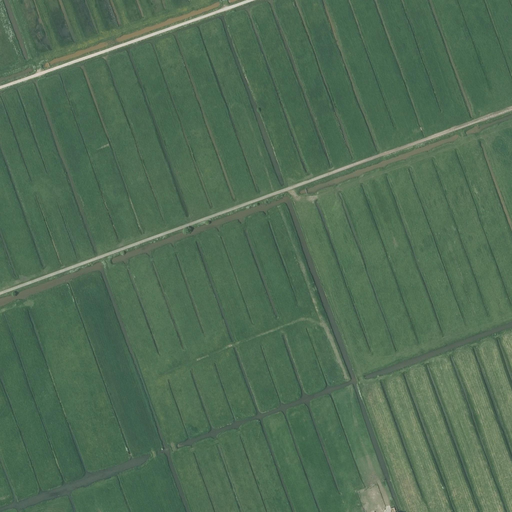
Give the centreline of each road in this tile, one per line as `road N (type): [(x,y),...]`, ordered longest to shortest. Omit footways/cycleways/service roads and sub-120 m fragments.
road 1 (track): [(485,117),(0,292)]
road 2 (track): [(0,87),(252,0)]
